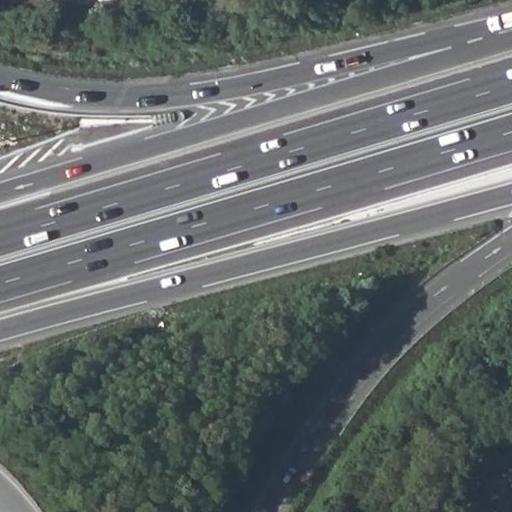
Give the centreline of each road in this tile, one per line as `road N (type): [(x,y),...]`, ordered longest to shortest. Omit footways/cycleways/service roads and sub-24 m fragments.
road 1 (motorway): [(0,283),(511,129)]
road 2 (motorway): [(511,84),(0,237)]
road 3 (motorway): [(508,32),(0,189)]
road 4 (motorway): [(0,330),(511,194)]
road 5 (motorway): [(508,32),(469,30),(189,94),(93,98),(0,82)]
road 6 (motorway): [(265,511),(359,370),(424,302),(511,238)]
